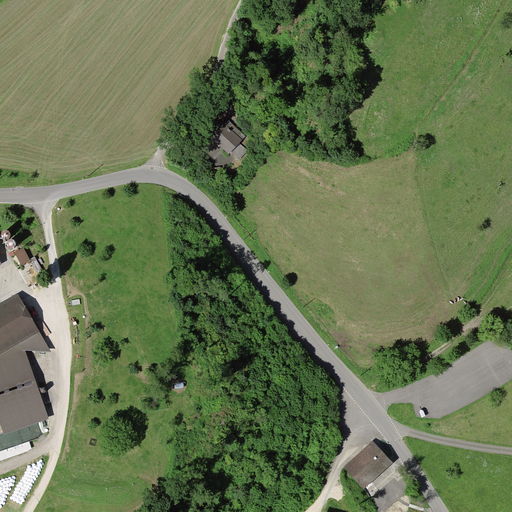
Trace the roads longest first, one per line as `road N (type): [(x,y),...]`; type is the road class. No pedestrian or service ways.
road 1 (tertiary): [(442,511),(387,427),(201,197),(139,175),(44,195),(0,195)]
road 2 (track): [(54,290),(65,381),(52,459),(24,511)]
road 3 (track): [(154,176),(198,106),(244,0)]
road 4 (track): [(0,298),(54,290),(44,195)]
road 5 (track): [(368,404),(307,511)]
